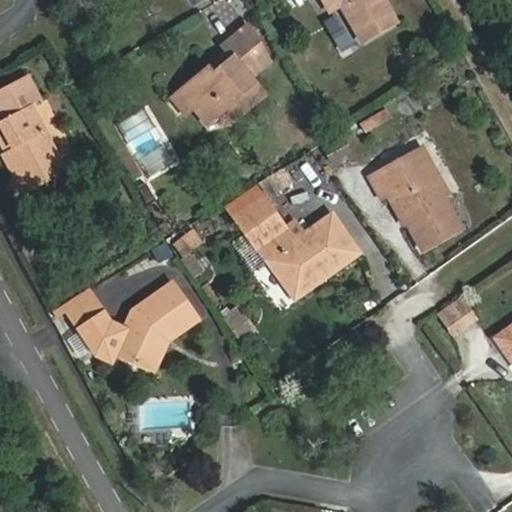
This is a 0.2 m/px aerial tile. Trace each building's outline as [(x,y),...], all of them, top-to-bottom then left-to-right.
[(397,21),(384,0),(324,0),(329,7),(340,1),(362,40),(397,21)] [(249,25),(237,36),(225,46),(234,57),(214,74),(208,67),(172,97),(186,113),(195,106),(208,122),(226,107),(235,118),(264,93),(251,77),(263,67),(270,61),(249,25)] [(20,173),(30,191),(67,171),(32,104),(38,101),(25,76),(0,88),(0,106),(5,117),(21,144),(7,151),(20,173)] [(0,119),(0,136),(7,151),(21,144),(5,117),(0,119)] [(321,147),(332,167),(355,156),(344,135),(321,147)] [(462,227),(419,148),(372,173),(384,195),(394,190),(425,248),(462,227)] [(284,188),(292,183),(283,167),(274,173),(284,188)] [(21,196),(30,191),(20,173),(11,178),(21,196)] [(284,188),(274,173),(262,180),(271,196),(284,188)] [(259,187),(228,205),(235,216),(265,196),(259,187)] [(356,247),(333,213),(303,234),(295,239),(288,228),(287,227),(265,196),(235,216),(258,249),(260,248),(269,260),(273,257),(299,294),(322,278),(319,273),(356,247)] [(295,239),(303,234),(294,221),(287,227),(288,228),(295,239)] [(322,278),(360,252),(356,247),(319,273),(322,278)] [(273,257),(269,260),(295,298),(299,294),(273,257)] [(173,331),(176,335),(198,319),(173,283),(135,311),(127,329),(110,322),(104,312),(79,327),(95,353),(112,361),(115,353),(146,366),(159,341),(173,331)] [(67,307),(79,327),(104,312),(92,292),(67,307)] [(459,297),(438,312),(453,334),(474,319),(459,297)] [(226,318),(240,337),(253,328),(239,308),(226,318)] [(511,325),(497,335),(511,357),(511,325)] [(168,340),(176,335),(173,331),(159,341),(146,366),(155,370),(168,340)]
